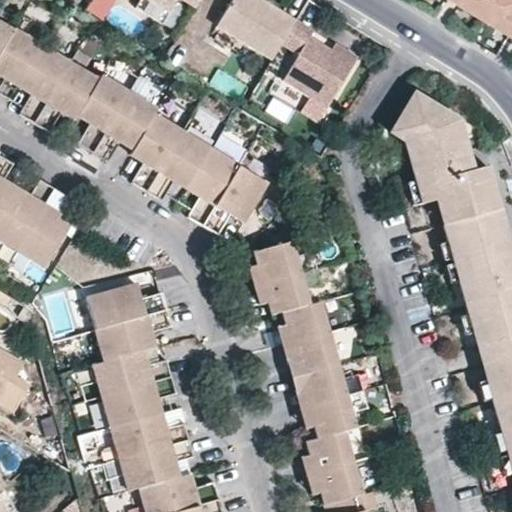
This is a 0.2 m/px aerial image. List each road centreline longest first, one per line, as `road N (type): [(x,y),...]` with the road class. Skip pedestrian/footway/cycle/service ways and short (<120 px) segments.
road 1 (residential): [(266,511),(196,256),(0,131)]
road 2 (residential): [(365,0),(511,91)]
